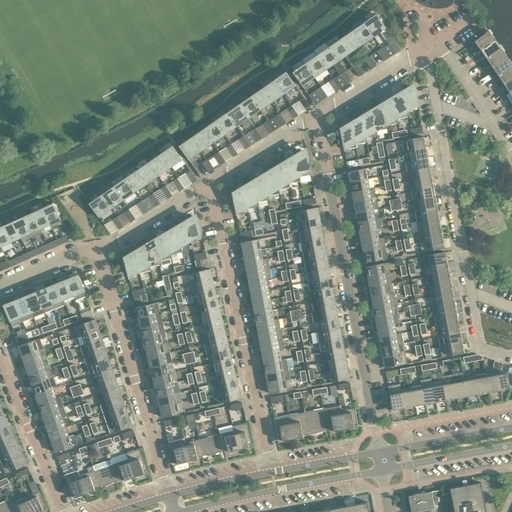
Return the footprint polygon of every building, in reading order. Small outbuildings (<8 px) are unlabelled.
[(375,12),(363,21),(373,36),(381,31),(394,50),(399,47),(375,12)] [(351,29),(362,44),(373,36),(363,21),(351,29)] [(339,37),(350,52),(362,44),(351,29),(339,37)] [(471,44),(477,53),(496,39),(489,31),(471,44)] [(358,63),(350,52),(339,37),(327,45),(338,61),(345,56),(352,67),(357,63),(358,63)] [(477,53),(483,61),(501,48),(496,39),(477,53)] [(345,71),(338,61),(327,45),(316,54),(326,69),(333,64),(340,75),(340,74),(345,71)] [(382,48),(377,51),(384,61),(389,58),(382,48)] [(483,61),(489,69),(507,57),(501,48),(483,61)] [(304,62),(314,77),(326,69),(316,54),(304,62)] [(365,59),(371,69),(376,66),(370,56),(365,59)] [(511,63),(507,57),(489,69),(494,78),(511,66),(511,63)] [(292,70),(302,85),(314,77),(304,62),(292,70)] [(357,63),(352,67),(359,76),(364,73),(357,63)] [(511,66),(494,78),(500,86),(511,78),(511,66)] [(296,85),(285,70),(273,78),(283,93),(296,85)] [(345,71),(340,74),(347,84),(352,81),(345,71)] [(261,86),(272,102),(283,93),(273,78),(261,86)] [(511,78),(500,86),(505,95),(511,90),(511,78)] [(340,89),(333,79),(328,82),(335,92),(340,89)] [(249,95),(260,110),(272,102),(261,86),(249,95)] [(328,96),(321,87),(316,90),(323,100),(328,96)] [(407,107),(418,105),(415,88),(403,90),(404,94),(406,107),(407,107)] [(404,94),(392,96),(393,101),(394,100),(397,119),(408,117),(406,107),(404,94)] [(237,103),(248,118),(260,110),(249,95),(237,103)] [(299,100),(306,110),(311,107),(304,97),(299,100)] [(398,123),(397,119),(394,100),(393,101),(382,103),(383,107),(387,125),(398,123)] [(226,111),(236,126),(248,118),(237,103),(226,111)] [(298,115),(292,105),(287,108),(293,118),(298,115)] [(376,130),(387,128),(387,125),(383,107),(372,109),(372,113),(373,113),(376,130)] [(214,119),(224,134),(236,126),(226,111),(214,119)] [(286,123),(280,113),(274,116),(281,126),(286,123)] [(373,113),(372,113),(361,115),(362,119),(366,138),(377,136),(376,130),(373,113)] [(202,128),(212,143),(224,134),(214,119),(202,128)] [(355,144),(367,142),(366,138),(362,119),(351,122),(352,126),(355,144)] [(274,131),(267,121),(262,124),(269,134),(274,131)] [(352,126),(340,128),(344,149),(356,147),(355,144),(352,126)] [(423,133),(422,127),(411,129),(412,135),(423,133)] [(190,136),(201,151),(212,143),(202,128),(190,136)] [(262,138),(255,128),(250,132),(257,142),(262,138)] [(178,144),(188,159),(201,151),(190,136),(178,144)] [(250,146),(243,136),(238,139),(245,149),(250,146)] [(424,137),(404,140),(404,143),(402,143),(404,151),(409,151),(408,150),(426,147),(424,137)] [(238,154),(231,144),(226,147),(233,157),(238,154)] [(182,159),(173,145),(161,154),(170,167),(182,159)] [(408,150),(409,151),(410,160),(428,157),(426,147),(408,150)] [(226,162),(219,152),(214,155),(221,165),(226,162)] [(296,158),(300,177),(311,174),(307,152),(295,154),(296,159),(296,158)] [(149,162),(158,176),(170,167),(161,154),(149,162)] [(410,160),(405,161),(407,171),(430,167),(428,157),(410,160)] [(296,158),(296,159),(285,161),(285,165),(286,165),(289,183),(300,181),(300,177),(296,158)] [(213,169),(207,159),(202,163),(208,172),(213,169)] [(348,167),(359,165),(358,159),(347,161),(348,167)] [(137,170),(146,184),(158,176),(149,162),(137,170)] [(289,183),(286,165),(285,165),(274,167),(275,171),(279,189),(290,187),(289,183)] [(430,167),(407,171),(409,181),(432,177),(430,167)] [(368,168),(348,171),(350,182),(368,179),(366,171),(369,170),(368,168)] [(125,179),(134,192),(146,184),(137,170),(125,179)] [(192,183),(197,180),(190,170),(185,173),(192,183)] [(279,189),(275,171),(264,173),(265,177),(268,196),(279,193),(279,189)] [(265,177),(253,180),(254,184),(258,202),(269,200),(268,196),(265,177)] [(432,177),(409,181),(411,191),(433,187),(432,177)] [(184,188),(178,178),(172,181),(179,191),(184,188)] [(113,187),(122,200),(134,192),(125,179),(113,187)] [(368,179),(350,182),(352,192),(370,189),(369,188),(368,179)] [(254,184),(243,186),(244,190),(247,208),(259,206),(258,202),(254,184)] [(172,196),(165,186),(160,189),(167,199),(172,196)] [(101,195),(111,208),(122,200),(113,187),(101,195)] [(374,187),(369,188),(370,189),(352,192),(354,202),(376,198),(374,187)] [(411,191),(413,201),(435,197),(433,187),(411,191)] [(244,190),(232,192),(237,215),(248,212),(247,208),(244,190)] [(160,203),(153,194),(148,197),(155,207),(160,203)] [(89,203),(98,217),(111,208),(101,195),(89,203)] [(435,197),(413,201),(415,211),(420,210),(437,207),(435,197)] [(373,209),(378,208),(376,198),(354,202),(356,212),(373,209)] [(148,211),(141,201),(136,204),(143,214),(148,211)] [(63,224),(53,203),(43,208),(52,228),(63,224)] [(317,207),(295,211),(297,222),(319,218),(317,207)] [(437,207),(420,210),(415,211),(417,221),(439,217),(437,207)] [(52,228),(43,208),(33,212),(42,233),(52,228)] [(136,219),(129,209),(124,212),(131,222),(136,219)] [(373,209),(356,212),(358,222),(375,219),(373,209)] [(42,233),(33,212),(23,217),(33,237),(42,233)] [(20,237),(22,242),(33,237),(23,217),(13,221),(21,237),(20,237)] [(123,227),(117,217),(112,220),(118,230),(123,227)] [(191,242),(203,239),(197,217),(185,220),(186,224),(187,223),(191,241),(190,241),(191,242)] [(439,217),(417,221),(418,231),(441,227),(439,217)] [(319,218),(297,222),(299,232),(321,228),(319,218)] [(380,218),(375,219),(358,222),(360,232),(377,229),(382,228),(380,218)] [(21,237),(13,221),(4,225),(11,242),(20,237),(21,237)] [(186,224),(175,226),(176,230),(180,243),(190,241),(191,241),(187,223),(186,224)] [(11,242),(4,225),(0,227),(0,243),(1,246),(11,242)] [(441,227),(418,231),(420,241),(443,237),(441,227)] [(321,228),(299,232),(301,242),(323,238),(321,228)] [(379,239),(379,238),(377,229),(360,232),(361,242),(379,239)] [(176,230),(165,232),(166,236),(171,254),(182,252),(180,243),(176,230)] [(240,232),(241,238),(253,236),(251,230),(240,232)] [(166,236),(155,238),(155,242),(156,242),(161,264),(161,265),(172,263),(171,258),(171,254),(166,236)] [(384,237),(379,238),(379,239),(361,242),(363,252),(386,248),(384,237)] [(422,252),(445,248),(443,237),(420,241),(422,252)] [(262,238),(242,242),(243,252),(261,249),(260,241),(262,241),(262,238)] [(323,238),(301,242),(303,252),(325,248),(323,238)] [(155,242),(144,245),(145,248),(146,248),(150,267),(151,266),(161,264),(156,242),(155,242)] [(146,248),(145,248),(134,251),(135,254),(139,271),(140,273),(151,270),(151,266),(150,267),(146,248)] [(325,248),(303,252),(304,262),(327,258),(325,248)] [(365,262),(388,258),(386,248),(363,252),(365,262)] [(245,262),(263,259),(261,249),(243,252),(245,262)] [(207,258),(206,252),(194,255),(196,261),(201,259),(207,258)] [(445,252),(423,256),(425,266),(447,262),(445,252)] [(128,274),(139,271),(135,254),(124,257),(128,274)] [(268,258),(263,259),(245,262),(247,272),(270,268),(268,258)] [(327,258),(304,262),(306,272),(329,268),(327,258)] [(388,262),(366,266),(368,277),(390,273),(388,262)] [(447,262),(425,266),(427,276),(449,272),(447,262)] [(193,275),(195,283),(212,279),(210,268),(190,273),(191,276),(193,275)] [(267,280),(272,279),(270,268),(247,272),(249,282),(267,279),(267,280)] [(329,268),(306,272),(308,282),(330,278),(329,268)] [(449,272),(427,276),(429,286),(451,282),(449,272)] [(370,287),(392,283),(390,273),(368,277),(370,287)] [(87,296),(78,274),(67,279),(74,295),(76,300),(87,296)] [(308,282),(310,292),(332,288),(330,278),(308,282)] [(63,300),(74,295),(67,279),(57,283),(63,300)] [(195,283),(190,284),(192,294),(197,293),(215,289),(212,279),(195,283)] [(251,293),(268,289),(267,280),(267,279),(249,282),(251,293)] [(451,282),(429,286),(431,296),(453,292),(451,282)] [(46,287),(55,309),(65,304),(63,300),(57,283),(46,287)] [(372,297),(394,293),(392,283),(370,287),(372,297)] [(36,292),(44,313),(55,309),(46,287),(36,292)] [(145,294),(145,292),(144,288),(132,291),(133,297),(140,295),(145,294)] [(332,288),(310,292),(312,302),(317,301),(334,298),(332,288)] [(215,289),(197,293),(200,303),(217,299),(215,289)] [(253,303),(270,299),(268,289),(251,293),(253,303)] [(25,296),(34,317),(44,313),(36,292),(25,296)] [(453,292),(431,296),(432,306),(455,302),(453,292)] [(373,307),(396,303),(394,293),(372,297),(373,307)] [(15,300),(23,321),(34,317),(25,296),(15,300)] [(334,298),(317,301),(312,302),(314,312),(319,311),(336,308),(334,298)] [(217,299),(200,303),(202,313),(219,309),(217,299)] [(255,313),(272,309),(270,299),(253,303),(255,313)] [(15,300),(3,305),(12,326),(23,321),(15,300)] [(158,302),(136,307),(138,318),(161,312),(158,302)] [(455,302),(432,306),(434,316),(457,312),(455,302)] [(375,317),(398,313),(396,303),(373,307),(375,317)] [(336,308),(319,311),(320,321),(338,318),(336,308)] [(219,309),(202,313),(204,322),(205,323),(222,319),(219,309)] [(257,323),(274,319),(272,309),(255,313),(257,323)] [(82,319),(94,315),(92,310),(80,314),(82,319)] [(141,327),(158,323),(163,322),(161,312),(138,318),(141,327)] [(457,312),(434,316),(436,326),(459,322),(457,312)] [(377,327),(395,324),(400,323),(398,313),(375,317),(377,327)] [(79,320),(77,315),(70,317),(72,323),(79,320)] [(63,320),(65,325),(72,323),(70,317),(63,320)] [(279,318),(274,319),(257,323),(258,333),(281,329),(279,318)] [(338,318),(320,321),(322,331),(340,328),(338,318)] [(95,319),(73,326),(77,337),(98,329),(95,319)] [(204,322),(200,323),(202,334),(224,328),(222,319),(205,323),(204,322)] [(57,328),(55,322),(48,325),(50,330),(57,328)] [(158,323),(141,327),(143,337),(165,332),(163,322),(158,323)] [(459,322),(436,326),(438,336),(460,332),(459,322)] [(396,333),(395,324),(377,327),(379,337),(397,334),(396,333)] [(41,327),(43,333),(50,330),(48,325),(41,327)] [(31,331),(33,336),(40,334),(38,328),(31,331)] [(224,328),(202,334),(204,344),(227,338),(224,328)] [(322,331),(317,332),(319,342),(342,338),(340,328),(322,331)] [(98,329),(77,337),(80,346),(102,339),(98,329)] [(278,340),(283,339),(281,329),(258,333),(260,343),(278,339),(278,340)] [(15,336),(17,342),(29,338),(27,332),(15,336)] [(165,332),(143,337),(146,347),(168,342),(165,332)] [(401,332),(396,333),(397,334),(379,337),(381,347),(403,343),(401,332)] [(460,332),(438,336),(440,346),(462,342),(460,332)] [(40,338),(19,346),(22,356),(44,348),(40,338)] [(207,354),(212,353),(212,352),(229,348),(227,338),(204,344),(207,354)] [(342,338),(319,342),(321,352),(344,348),(342,338)] [(102,339),(80,346),(84,356),(105,348),(102,339)] [(262,353),(280,350),(278,340),(278,339),(260,343),(262,353)] [(170,352),(168,342),(146,347),(148,357),(170,352)] [(442,357),(464,353),(462,342),(440,346),(442,357)] [(383,357),(405,353),(403,343),(381,347),(383,357)] [(44,348),(22,356),(25,365),(47,358),(44,348)] [(105,348),(84,356),(87,365),(108,358),(105,348)] [(229,348),(212,352),(212,353),(214,362),(231,358),(229,348)] [(344,348),(321,352),(323,362),(328,361),(345,358),(344,348)] [(70,350),(65,351),(67,357),(68,361),(74,359),(71,350),(70,350)] [(264,363),(281,360),(280,350),(262,353),(264,363)] [(150,367),(172,362),(170,352),(148,357),(150,367)] [(385,367),(407,363),(405,353),(383,357),(385,367)] [(47,358),(25,365),(29,375),(50,367),(47,358)] [(87,365),(90,375),(112,368),(108,358),(87,365)] [(231,358),(214,362),(216,372),(234,368),(231,358)] [(328,361),(323,362),(325,372),(330,371),(347,368),(345,358),(328,361)] [(266,373),(283,370),(288,369),(286,359),(281,360),(264,363),(266,373)] [(493,365),(494,371),(485,373),(489,392),(499,390),(496,371),(499,362),(495,360),(493,365)] [(153,377),(175,372),(172,362),(150,367),(153,377)] [(511,374),(501,370),(503,363),(499,362),(496,371),(499,390),(510,388),(511,383),(511,374)] [(32,385),(54,377),(50,367),(29,375),(32,385)] [(112,368),(90,375),(94,385),(115,377),(112,368)] [(234,368),(216,372),(219,382),(236,378),(234,368)] [(331,379),(329,379),(329,382),(349,379),(347,368),(330,371),(331,379)] [(283,370),(266,373),(268,383),(290,379),(288,369),(283,370)] [(397,369),(385,371),(387,377),(398,375),(397,369)] [(155,387),(172,383),(177,382),(175,372),(153,377),(155,387)] [(475,375),(478,394),(489,392),(485,373),(475,375)] [(454,379),(453,374),(441,376),(442,381),(443,381),(446,400),(457,398),(453,379),(454,379)] [(464,377),(467,396),(478,394),(475,375),(464,377)] [(54,377),(32,385),(35,394),(52,388),(57,387),(54,377)] [(115,377),(94,385),(97,394),(118,387),(115,377)] [(453,379),(457,398),(467,396),(464,377),(454,379),(453,379)] [(236,378),(219,382),(214,383),(216,393),(221,392),(239,388),(236,378)] [(421,380),(421,385),(425,404),(436,402),(432,383),(431,378),(421,380)] [(292,389),(290,379),(268,383),(270,393),(292,389)] [(432,383),(436,402),(446,400),(443,381),(442,381),(432,383)] [(172,383),(155,387),(158,397),(175,393),(180,392),(177,382),(172,383)] [(350,382),(338,385),(339,391),(351,388),(350,382)] [(401,389),(400,384),(388,386),(393,410),(404,408),(400,389),(401,389)] [(411,387),(414,406),(425,404),(421,385),(411,387)] [(118,387),(97,394),(100,404),(122,397),(118,387)] [(400,389),(404,408),(414,406),(411,387),(401,389),(400,389)] [(52,388),(35,394),(39,404),(56,398),(52,388)] [(221,403),(241,398),(239,388),(221,392),(223,400),(221,400),(221,403)] [(160,407),(182,402),(180,392),(175,393),(158,397),(160,407)] [(270,397),(272,403),(283,401),(282,395),(270,397)] [(60,396),(56,398),(39,404),(42,413),(64,406),(60,396)] [(122,397),(100,404),(104,414),(125,406),(122,397)] [(162,417),(185,412),(182,402),(160,407),(162,417)] [(243,408),(242,402),(230,405),(232,411),(243,408)] [(333,429),(334,431),(344,429),(340,410),(341,410),(340,405),(323,408),(324,414),(326,413),(330,430),(333,429)] [(64,406),(42,413),(45,423),(62,417),(67,416),(64,406)] [(125,406),(104,414),(107,423),(129,416),(125,406)] [(330,430),(326,413),(324,414),(323,408),(305,412),(306,417),(303,418),(306,434),(330,430)] [(358,425),(355,408),(341,410),(340,410),(344,429),(354,427),(354,425),(358,425)] [(303,437),(303,435),(306,434),(303,418),(306,417),(305,412),(288,415),(293,439),(303,437)] [(274,417),(278,440),(282,439),(283,441),(293,439),(288,415),(274,417)] [(110,433),(132,426),(129,416),(107,423),(110,433)] [(0,419),(0,430),(9,427),(5,417),(0,419)] [(62,417),(45,423),(49,433),(66,427),(62,417)] [(163,421),(165,427),(176,424),(175,418),(163,421)] [(247,422),(232,426),(234,431),(234,430),(239,449),(249,447),(248,445),(252,444),(247,422)] [(9,427),(0,430),(0,442),(14,436),(9,427)] [(66,427),(49,433),(52,442),(69,437),(66,427)] [(135,435),(133,430),(122,434),(124,439),(135,435)] [(228,450),(228,452),(239,449),(234,430),(234,431),(220,434),(224,451),(228,450)] [(224,451),(220,434),(197,439),(201,456),(224,451)] [(56,452),(77,445),(74,435),(69,437),(52,442),(56,452)] [(14,436),(0,442),(0,453),(18,445),(14,436)] [(113,443),(111,437),(104,440),(106,446),(113,443)] [(184,443),(183,438),(168,441),(173,463),(177,462),(178,464),(188,461),(183,443),(184,443)] [(198,459),(198,457),(201,456),(197,439),(184,443),(183,443),(188,461),(198,459)] [(97,442),(99,448),(106,446),(104,440),(97,442)] [(90,451),(96,449),(94,443),(88,446),(90,451)] [(18,445),(0,453),(0,460),(2,464),(22,454),(18,445)] [(81,448),(79,449),(81,454),(83,454),(88,452),(86,446),(81,448)] [(144,474),(144,472),(147,470),(140,448),(126,453),(128,459),(134,477),(144,474)] [(68,452),(57,456),(59,462),(70,458),(68,452)] [(6,474),(27,464),(22,454),(2,464),(6,474)] [(121,480),(115,463),(113,459),(94,465),(96,470),(92,471),(98,487),(121,480)] [(124,478),(125,480),(134,477),(128,459),(115,463),(121,480),(124,478)] [(20,478),(31,473),(28,468),(18,473),(20,478)] [(79,476),(78,471),(64,476),(71,497),(75,495),(75,497),(85,494),(79,476)] [(95,491),(94,489),(98,487),(92,471),(79,476),(85,494),(95,491)] [(9,483),(7,478),(0,481),(3,486),(9,483)] [(450,488),(454,511),(486,511),(481,482),(450,488)] [(39,511),(44,510),(43,508),(46,507),(39,491),(26,497),(32,511),(39,511)] [(419,494),(409,496),(411,511),(418,511),(421,510),(422,511),(423,511),(422,511),(429,511),(430,511),(431,510),(431,509),(431,508),(435,508),(434,504),(436,504),(437,503),(438,503),(438,502),(439,501),(439,500),(439,499),(438,497),(437,496),(436,496),(435,495),(434,495),(432,495),(432,491),(427,492),(426,492),(425,491),(424,491),(423,491),(422,491),(421,492),(420,492),(420,493),(419,494)] [(32,511),(26,497),(13,503),(17,511),(32,511)] [(11,504),(9,499),(0,503),(0,511),(17,511),(13,503),(11,504)] [(369,511),(367,502),(356,504),(357,511),(369,511)]
